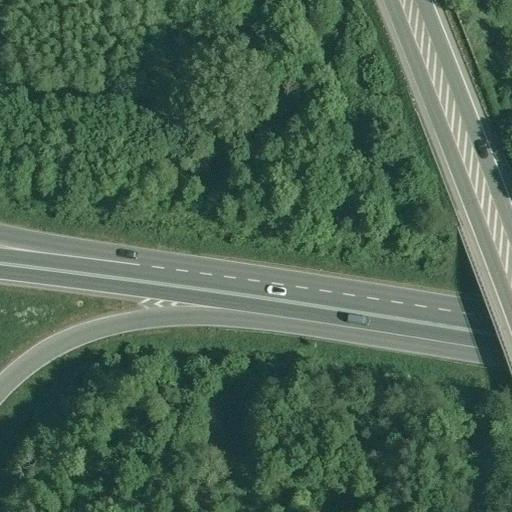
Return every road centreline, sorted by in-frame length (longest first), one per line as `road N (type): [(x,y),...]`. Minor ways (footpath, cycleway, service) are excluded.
road 1 (secondary): [(405,0),(511,282)]
road 2 (trunk): [(0,391),(41,352),(152,317),(276,299)]
road 3 (trunk): [(276,299),(33,266)]
road 4 (trunk): [(511,335),(276,299)]
